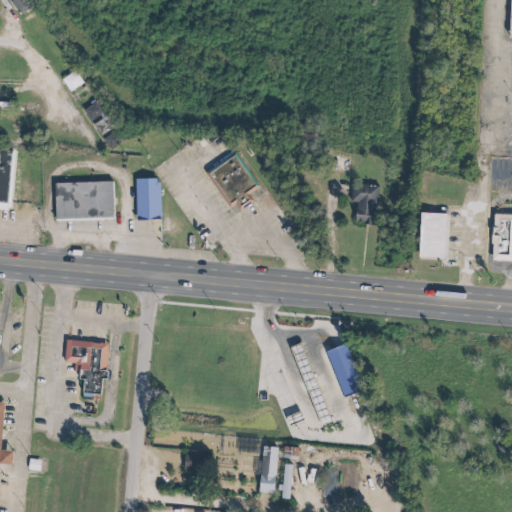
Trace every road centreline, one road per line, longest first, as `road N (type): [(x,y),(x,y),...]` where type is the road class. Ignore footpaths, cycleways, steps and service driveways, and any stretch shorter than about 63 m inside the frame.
road 1 (primary): [(511,312),(0,264)]
road 2 (residential): [(138,511),(159,280)]
road 3 (residential): [(121,170),(29,46),(0,42)]
